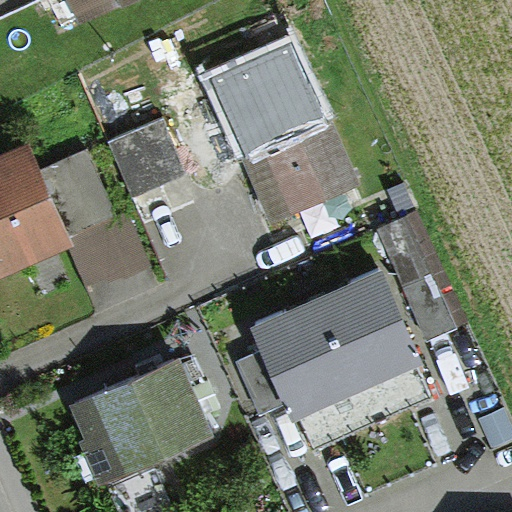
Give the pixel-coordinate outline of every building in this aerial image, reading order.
[(71,0),(78,15),(110,0),(71,0)] [(239,125),(279,213),(354,179),(314,92),(239,125)] [(159,121),(113,141),(135,189),(181,169),(159,121)] [(24,146),(0,157),(0,258),(67,228),(91,282),(136,262),(90,160),(40,182),(24,146)] [(383,269),(317,297),(372,425),(430,400),(418,371),(425,368),(383,269)] [(372,425),(317,297),(251,325),(292,423),(301,419),(313,449),(372,425)] [(106,471),(205,428),(177,364),(78,406),(106,471)]
